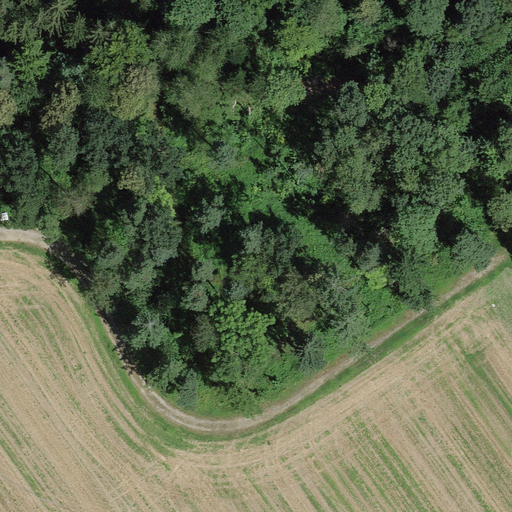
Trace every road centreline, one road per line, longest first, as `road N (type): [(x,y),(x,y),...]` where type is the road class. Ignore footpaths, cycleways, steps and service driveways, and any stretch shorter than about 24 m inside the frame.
road 1 (track): [(511,220),(478,255),(234,420),(175,414),(138,371),(70,256),(20,231),(0,234)]
road 2 (track): [(158,0),(149,69),(234,420)]
